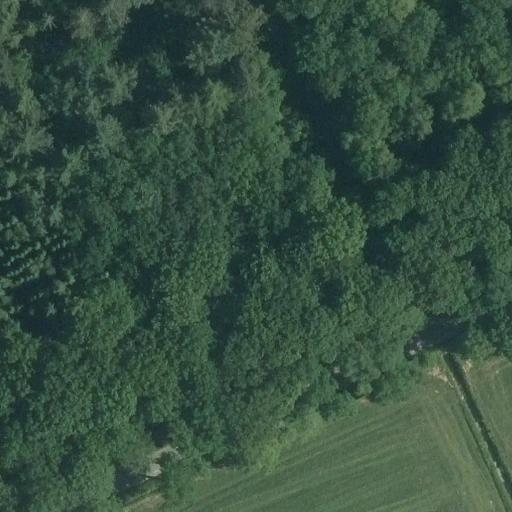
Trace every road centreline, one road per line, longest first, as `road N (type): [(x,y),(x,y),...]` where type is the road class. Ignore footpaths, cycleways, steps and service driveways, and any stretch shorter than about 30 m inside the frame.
road 1 (tertiary): [(55,511),(511,297)]
road 2 (track): [(247,0),(421,340)]
